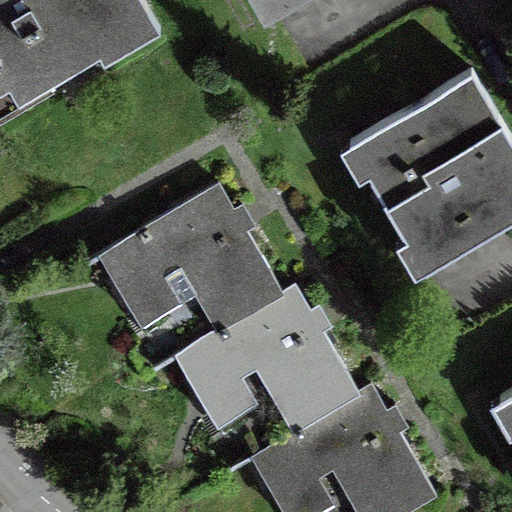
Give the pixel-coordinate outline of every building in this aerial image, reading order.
[(0,0),(0,89),(39,67),(50,86),(52,86),(50,82),(98,53),(91,41),(146,9),(140,0),(0,0)] [(261,0),(271,15),(296,0),(261,0)] [(511,145),(468,71),(347,143),(422,269),(511,215),(511,145)] [(0,167),(0,246),(34,227),(0,167)] [(368,385),(355,392),(313,320),(291,284),(279,292),(237,222),(215,184),(96,254),(123,301),(176,270),(212,331),(171,355),(199,402),(253,370),(289,431),(248,455),(275,502),(329,471),(353,511),(405,511),(433,496),(388,419),(368,385)] [(511,388),(497,397),(511,423),(511,388)]
